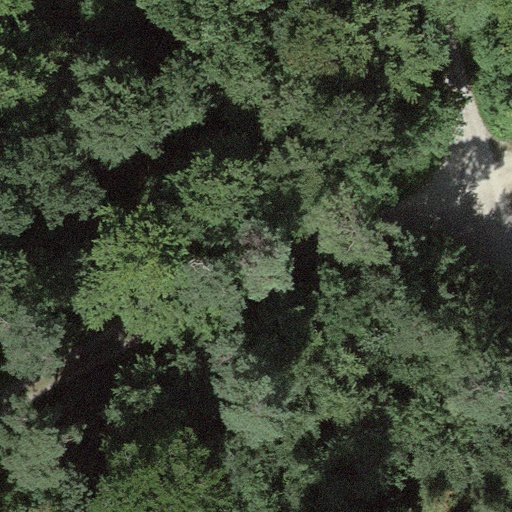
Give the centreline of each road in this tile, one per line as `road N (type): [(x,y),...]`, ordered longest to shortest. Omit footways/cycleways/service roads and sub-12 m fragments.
road 1 (track): [(511,168),(0,397)]
road 2 (track): [(511,224),(440,0)]
